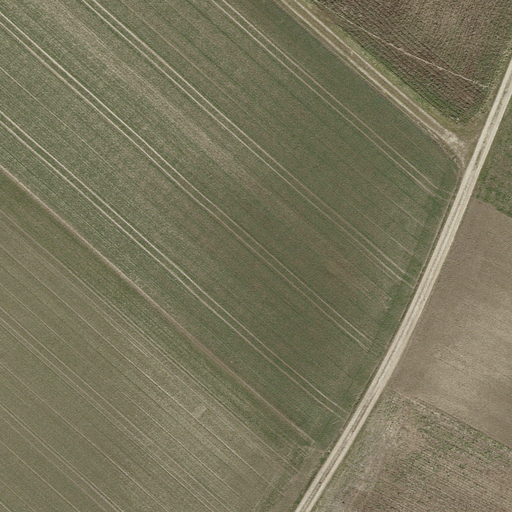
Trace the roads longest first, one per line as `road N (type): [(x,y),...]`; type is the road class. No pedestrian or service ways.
road 1 (track): [(511,80),(426,294),(297,511)]
road 2 (track): [(478,164),(290,0)]
